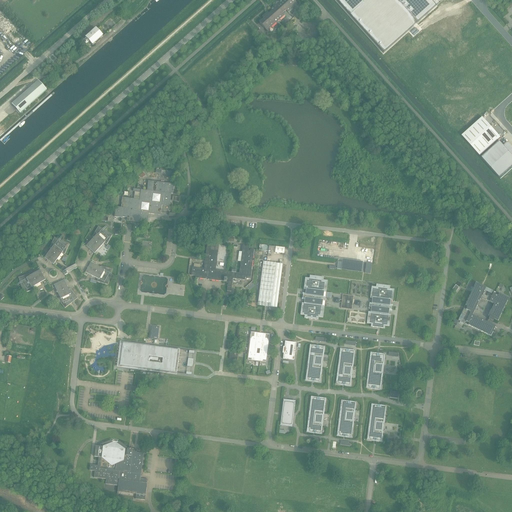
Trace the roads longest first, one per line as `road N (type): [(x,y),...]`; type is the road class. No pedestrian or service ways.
road 1 (residential): [(435,346),(449,245),(186,211),(176,220)]
road 2 (tertiary): [(0,205),(232,0)]
road 3 (residential): [(158,431),(75,413),(81,317)]
road 4 (residential): [(118,304),(281,325)]
road 5 (residential): [(281,325),(435,346)]
road 6 (unclassified): [(0,96),(108,0)]
road 7 (residential): [(267,446),(281,325)]
road 8 (residential): [(418,465),(435,346)]
